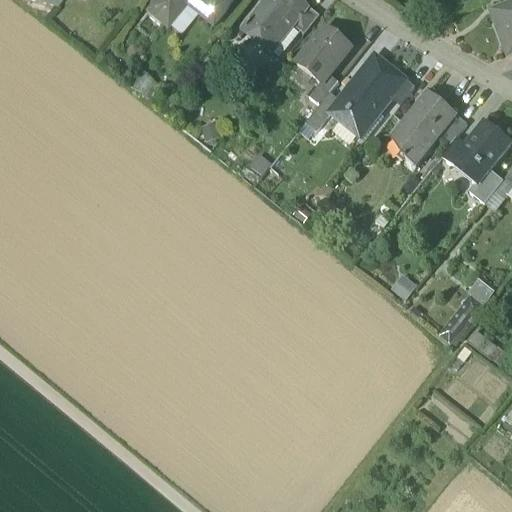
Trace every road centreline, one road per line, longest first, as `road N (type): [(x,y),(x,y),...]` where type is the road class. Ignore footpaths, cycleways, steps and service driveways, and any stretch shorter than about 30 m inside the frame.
road 1 (track): [(0,350),(193,511)]
road 2 (residential): [(361,0),(511,94)]
